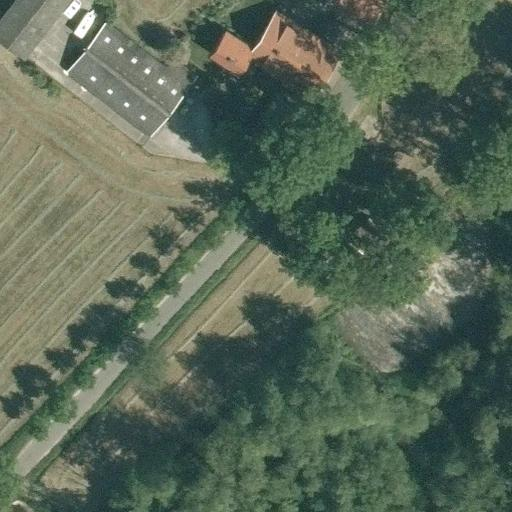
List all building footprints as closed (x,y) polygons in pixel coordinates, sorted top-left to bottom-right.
[(13,0),(0,18),(0,37),(26,56),(67,0),(13,0)] [(344,0),(339,10),(368,28),(384,0),(344,0)] [(253,55),(314,94),(343,50),(277,8),(254,44),(249,52),(253,55)] [(151,134),(197,75),(173,56),(165,66),(106,20),(67,69),(151,134)] [(244,69),(253,55),(249,52),(254,44),(227,27),(213,48),(244,69)] [(278,152),(306,111),(279,93),(251,134),(278,152)]
